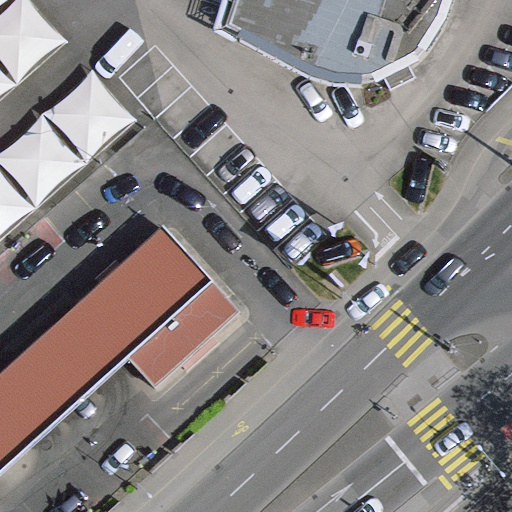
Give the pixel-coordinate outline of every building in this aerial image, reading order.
[(0,0),(0,96),(71,47),(37,0),(0,0)] [(238,0),(231,30),(324,80),(357,83),(385,82),(408,73),(432,49),(444,16),(450,0),(238,0)] [(0,157),(0,242),(140,111),(97,66),(0,157)] [(241,315),(165,229),(83,306),(130,359),(156,388),(241,315)] [(83,306),(0,381),(0,413),(33,450),(130,359),(83,306)] [(0,479),(33,450),(0,413),(0,479)]
